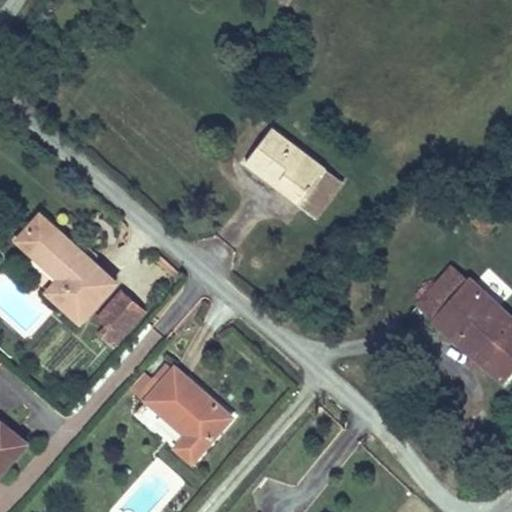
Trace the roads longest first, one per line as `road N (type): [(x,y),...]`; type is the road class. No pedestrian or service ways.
road 1 (residential): [(511,500),(489,511),(453,502),(363,405),(0,96)]
road 2 (unknown): [(204,270),(13,504)]
